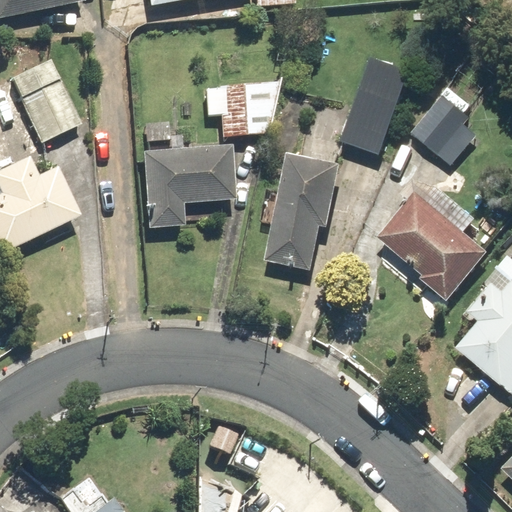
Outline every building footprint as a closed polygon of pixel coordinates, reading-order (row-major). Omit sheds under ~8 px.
[(0,0),(0,10),(2,18),(87,0),(0,0)] [(84,123),(55,60),(17,77),(45,141),(84,123)] [(402,85),(370,75),(348,141),(387,154),(400,114),(393,112),(402,85)] [(283,83),(210,89),(213,115),(225,114),(227,137),(270,133),(283,83)] [(449,95),(416,134),(455,167),(482,135),(468,123),(474,116),(449,95)] [(176,121),(148,123),(149,145),(177,143),(176,121)] [(306,155),(298,153),(273,261),(318,271),(329,226),(335,228),(350,165),(341,163),(347,138),(312,130),(306,155)] [(237,146),(149,152),(154,228),(189,225),(188,203),(240,199),(237,146)] [(0,239),(7,253),(85,215),(62,167),(44,176),(34,156),(0,172),(0,177),(8,193),(0,197),(0,239)] [(495,251),(424,191),(385,237),(429,274),(426,277),(453,300),(495,251)] [(465,344),(511,388),(511,290),(503,282),(477,310),(487,320),(465,344)] [(128,511),(117,497),(96,511),(128,511)]
